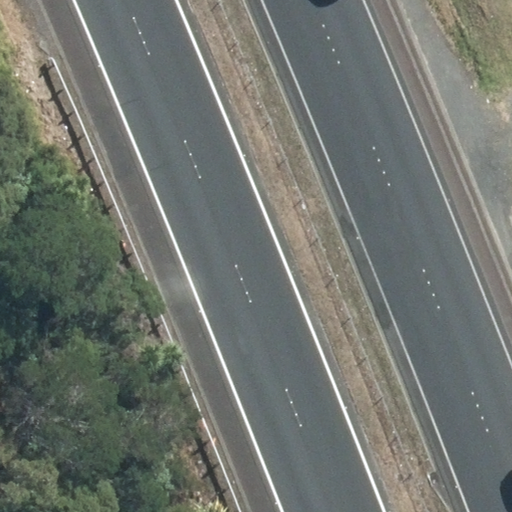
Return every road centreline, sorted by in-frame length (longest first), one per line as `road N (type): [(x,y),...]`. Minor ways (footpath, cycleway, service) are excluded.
road 1 (motorway): [(331,511),(116,0)]
road 2 (motorway): [(312,0),(511,498)]
road 3 (track): [(385,169),(511,115)]
